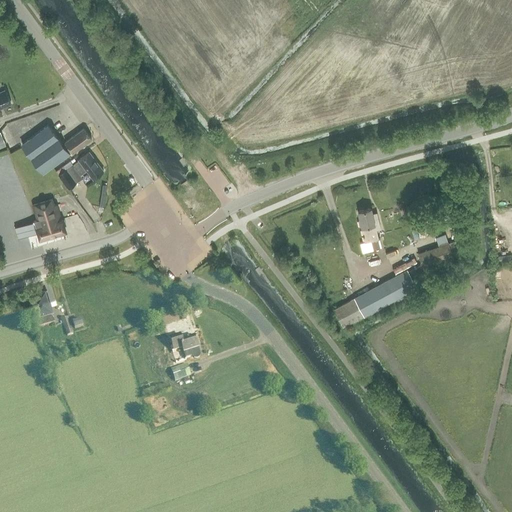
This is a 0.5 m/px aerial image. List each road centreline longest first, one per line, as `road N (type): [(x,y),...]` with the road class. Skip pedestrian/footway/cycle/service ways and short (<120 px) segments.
road 1 (secondary): [(402,511),(271,332),(249,309),(187,274),(167,233)]
road 2 (secondary): [(167,233),(205,226),(353,160),(511,115)]
road 3 (tertiary): [(167,233),(151,188),(12,0)]
road 4 (secondary): [(0,275),(134,231),(167,233)]
